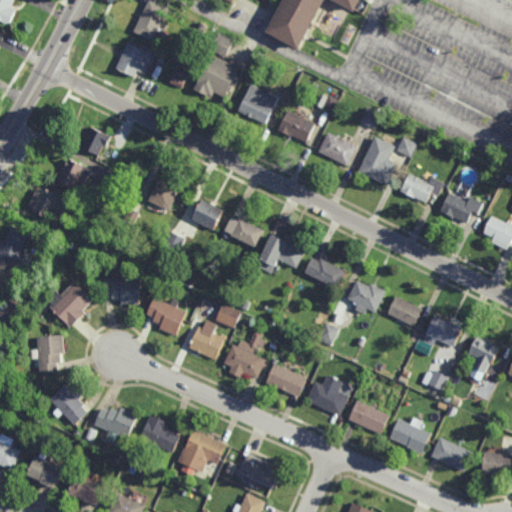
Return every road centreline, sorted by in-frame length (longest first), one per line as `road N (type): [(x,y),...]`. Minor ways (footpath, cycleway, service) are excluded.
road 1 (residential): [(511,302),(52,70)]
road 2 (residential): [(465,511),(121,356)]
road 3 (secondary): [(83,0),(52,70),(0,141)]
